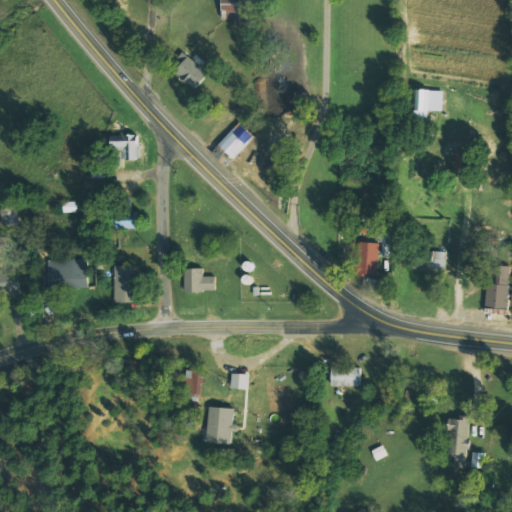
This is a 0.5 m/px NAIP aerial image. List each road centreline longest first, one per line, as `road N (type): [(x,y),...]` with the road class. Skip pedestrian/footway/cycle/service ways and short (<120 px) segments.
road 1 (secondary): [(511,343),(406,328),(364,310),(255,216),(51,0)]
road 2 (tertiary): [(0,362),(84,337),(169,327),(406,328)]
road 3 (residential): [(169,327),(154,0)]
